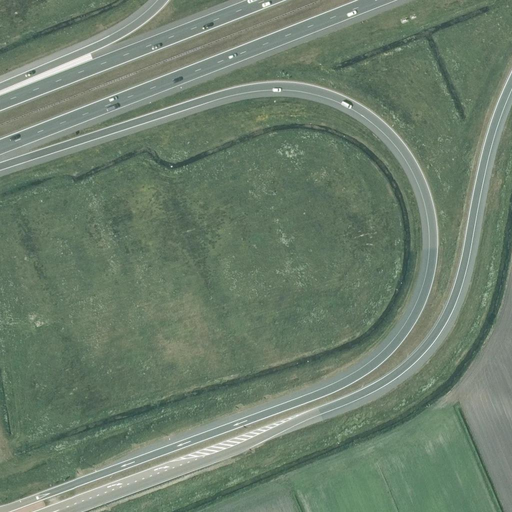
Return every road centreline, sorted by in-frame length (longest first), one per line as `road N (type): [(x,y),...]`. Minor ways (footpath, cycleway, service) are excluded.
road 1 (motorway): [(0,167),(247,90),(303,88),(354,106),(399,145),(422,183),(434,249),(408,326),(362,373),(0,511)]
road 2 (motorway): [(68,511),(249,444),(373,387),(415,357),(455,292),(482,165),(511,80)]
road 3 (motorway): [(0,146),(375,0)]
road 4 (motorway): [(263,0),(0,102)]
road 5 (motorway): [(162,0),(128,29),(0,93)]
